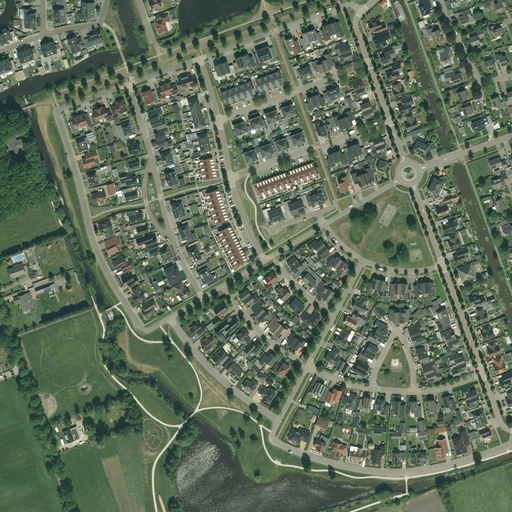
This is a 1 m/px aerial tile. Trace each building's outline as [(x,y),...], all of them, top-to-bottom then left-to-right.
[(82,8),(94,9),(94,8),(95,8),(95,4),(94,4),(94,2),(91,2),(90,0),(81,0),(82,2),(83,2),(82,8)] [(151,0),(148,1),(151,9),(155,8),(155,9),(159,8),(158,6),(162,5),(160,0),(151,0)] [(420,7),(419,8),(418,9),(419,11),(420,12),(422,11),(423,15),(430,12),(429,8),(432,7),(429,0),(419,0),(422,5),(420,6),(420,7)] [(499,3),(495,4),(498,12),(504,10),(503,5),(506,4),(504,0),(498,0),(499,3)] [(55,16),(66,14),(65,10),(68,10),(67,4),(59,5),(60,8),(59,8),(53,9),(53,13),(54,13),(55,16)] [(22,20),(35,20),(35,17),(37,17),(37,13),(31,13),(31,12),(31,8),(23,8),(23,20),(22,20)] [(94,9),(82,8),(82,13),(79,13),(79,18),(88,18),(88,15),(93,15),(93,14),(94,14),(95,10),(94,10),(94,9)] [(464,15),(460,17),(462,24),(470,21),(468,17),(472,16),(470,10),(463,12),(464,15)] [(72,13),(66,14),(55,16),(55,22),(67,20),(66,17),(70,16),(73,16),(72,13)] [(160,17),(161,20),(155,22),(158,29),(157,30),(158,32),(159,32),(159,33),(167,30),(165,22),(170,21),(167,14),(160,17)] [(487,26),(489,25),(487,18),(478,20),(480,29),(487,28),(487,26)] [(371,21),(371,22),(368,24),(370,31),(375,30),(377,33),(387,29),(385,23),(381,25),(379,20),(375,21),(375,20),(373,19),(372,20),(371,21)] [(35,21),(35,20),(22,20),(22,31),(28,31),(31,31),(31,27),(32,27),(35,27),(35,25),(37,25),(37,21),(35,21)] [(329,24),(333,35),(336,34),(337,37),(344,35),(339,21),(335,23),(335,22),(329,24)] [(333,35),(329,24),(323,26),(324,29),(320,30),(324,41),(331,38),(330,36),(333,35)] [(433,24),(425,26),(426,29),(427,29),(429,35),(432,34),(434,38),(441,35),(439,29),(436,30),(434,26),(434,27),(433,24)] [(497,38),(497,36),(504,33),(501,27),(497,29),(496,25),(488,28),(490,34),(491,34),(490,35),(492,40),(497,38)] [(395,28),(389,30),(391,37),(397,34),(395,28)] [(483,29),(477,32),(478,35),(470,38),(473,45),(481,42),(479,38),(485,36),(484,33),(486,33),(485,28),(483,29)] [(6,41),(12,39),(7,29),(2,32),(6,41)] [(314,29),(308,31),(311,40),(315,39),(316,43),(322,41),(319,32),(319,33),(317,34),(316,33),(314,29)] [(99,33),(99,31),(93,34),(87,36),(90,43),(86,44),(88,50),(95,48),(92,48),(91,45),(99,42),(99,43),(103,41),(100,34),(100,33),(99,33)] [(311,40),(308,31),(302,34),(303,38),(303,39),(301,39),(300,39),(304,48),(310,45),(309,42),(309,41),(311,40)] [(388,31),(375,36),(376,39),(374,40),(376,48),(387,44),(385,40),(390,38),(388,31)] [(83,45),(80,38),(80,39),(78,40),(77,39),(75,36),(68,39),(69,44),(68,44),(68,45),(69,48),(70,48),(71,48),(72,53),(80,50),(79,47),(83,45)] [(292,37),(285,40),(289,49),(292,48),(294,54),(301,51),(297,40),(294,42),(292,37)] [(47,43),(52,57),(58,55),(58,56),(62,55),(59,47),(56,49),(53,42),(50,43),(50,42),(47,43)] [(341,54),(350,50),(348,44),(347,45),(346,42),(334,46),(336,52),(340,50),(341,54)] [(52,57),(47,43),(43,44),(44,45),(41,46),(43,53),(40,55),(42,62),(47,60),(46,59),(52,57)] [(262,48),(266,59),(269,58),(271,62),(277,60),(274,52),(271,53),(268,45),(264,47),(264,48),(262,48)] [(450,47),(444,49),(444,51),(443,51),(444,52),(440,53),(441,56),(443,64),(451,61),(450,57),(453,56),(450,47)] [(24,50),(28,62),(34,60),(35,61),(39,59),(36,52),(32,53),(30,48),(24,50)] [(266,59),(262,48),(259,49),(259,48),(255,50),(258,57),(255,59),(258,67),(264,64),(262,60),(266,59)] [(395,55),(393,49),(384,53),(385,56),(380,58),(382,64),(387,62),(387,63),(392,62),(390,57),(395,55)] [(28,62),(24,50),(17,53),(19,58),(15,59),(18,67),(22,65),(22,64),(28,62)] [(350,50),(341,54),(342,57),(340,57),(340,58),(342,64),(352,60),(351,57),(352,56),(350,50)] [(490,51),(492,56),(488,57),(488,59),(488,60),(486,61),(489,70),(496,67),(493,58),(495,57),(493,50),(490,51)] [(325,59),(322,60),(325,70),(331,68),(329,62),(333,61),(330,53),(328,53),(323,55),(325,59)] [(502,53),(496,55),(499,63),(501,62),(503,65),(509,63),(506,55),(503,56),(502,53)] [(247,54),(241,56),(245,65),(248,64),(249,67),(255,65),(252,56),(249,57),(247,54)] [(245,65),(241,56),(235,58),(237,63),(234,65),(237,72),(243,70),(242,66),(245,65)] [(13,59),(10,61),(9,58),(5,59),(2,60),(7,73),(17,69),(13,59)] [(318,60),(312,62),(314,68),(318,67),(320,72),(325,70),(322,60),(322,62),(319,63),(318,60)] [(227,61),(221,64),(224,73),(227,72),(228,75),(236,73),(233,66),(229,68),(227,61)] [(314,68),(312,62),(312,61),(308,63),(309,64),(306,65),(306,67),(303,68),(307,77),(309,76),(310,77),(312,76),(312,75),(313,75),(311,69),(314,68)] [(224,73),(221,64),(214,66),(217,72),(213,73),(215,80),(222,78),(221,74),(224,73)] [(386,73),(389,81),(400,77),(398,71),(401,69),(399,64),(392,67),(393,70),(386,73)] [(307,77),(303,68),(301,69),(300,68),(299,65),(293,67),(296,76),(299,75),(301,79),(302,80),(304,79),(304,78),(307,77)] [(279,71),(273,73),(278,85),(284,83),(283,79),(283,80),(279,71)] [(458,83),(458,82),(462,80),(460,73),(456,74),(455,71),(446,74),(447,80),(452,78),(454,83),(455,83),(455,84),(458,83)] [(278,85),(273,73),(267,75),(272,87),(278,85)] [(186,76),(184,77),(188,88),(192,86),(192,89),(199,86),(196,80),(193,81),(190,75),(189,75),(189,74),(185,75),(186,76)] [(272,87),(267,75),(261,77),(266,89),(272,87)] [(188,88),(184,77),(183,77),(182,76),(179,78),(179,79),(178,79),(181,86),(177,87),(180,93),(186,91),(185,89),(188,88)] [(266,89),(261,77),(255,79),(260,91),(266,89)] [(354,90),(364,87),(361,81),(359,78),(348,83),(350,88),(353,87),(354,90)] [(165,84),(168,93),(171,92),(172,95),(178,93),(176,86),(173,87),(171,82),(170,82),(169,81),(165,82),(166,84),(165,84)] [(245,83),(249,95),(255,93),(251,81),(245,83)] [(392,91),(395,98),(405,94),(403,87),(402,87),(400,82),(392,85),(394,90),(392,91)] [(168,93),(165,84),(163,84),(163,83),(159,85),(159,86),(161,92),(158,93),(160,100),(166,97),(165,94),(168,93)] [(249,95),(245,83),(239,85),(243,97),(249,95)] [(239,85),(233,87),(237,100),(243,97),(239,85)] [(237,100),(233,87),(227,90),(231,102),(237,100)] [(332,89),(335,97),(339,96),(340,101),(345,99),(343,92),(340,93),(338,87),(332,89)] [(364,87),(354,90),(355,90),(356,93),(352,94),(354,100),(361,97),(359,94),(366,92),(364,87)] [(461,101),(468,98),(468,97),(468,94),(467,94),(465,90),(463,91),(461,87),(453,90),(454,94),(458,93),(461,101)] [(150,89),(142,92),(146,104),(154,101),(155,104),(159,102),(156,95),(152,96),(150,89)] [(335,97),(332,89),(326,91),(329,97),(326,98),(328,105),(333,103),(332,99),(335,97)] [(231,102),(227,90),(221,92),(224,101),(225,104),(231,102)] [(313,96),(316,105),(320,104),(321,107),(326,105),(323,97),(320,98),(319,94),(313,96)] [(316,105),(313,96),(307,98),(309,102),(305,103),(308,112),(314,109),(313,106),(316,105)] [(405,113),(412,110),(410,105),(413,103),(411,96),(400,100),(402,104),(404,103),(405,104),(398,106),(401,114),(402,114),(405,114),(405,113)] [(498,96),(492,99),(494,106),(498,105),(500,109),(506,107),(504,101),(501,103),(498,96)] [(190,106),(199,103),(197,98),(188,100),(190,106)] [(123,99),(116,102),(117,105),(116,106),(116,105),(111,107),(113,114),(119,112),(120,113),(127,110),(123,99)] [(362,111),(371,108),(369,102),(363,104),(362,100),(356,102),(358,109),(361,108),(362,111)] [(199,103),(190,106),(191,111),(200,109),(199,103)] [(292,104),(286,106),(290,115),(294,114),(296,118),(299,117),(296,109),(294,110),(292,104)] [(464,104),(457,106),(460,112),(464,111),(465,115),(473,112),(471,105),(465,107),(464,104)] [(290,115),(286,106),(281,108),(284,117),(290,115)] [(98,108),(102,118),(105,117),(107,120),(113,118),(110,110),(106,111),(105,107),(102,108),(102,107),(98,108)] [(150,121),(159,118),(158,115),(162,113),(160,107),(151,110),(152,114),(148,115),(150,121)] [(102,118),(98,108),(95,109),(95,110),(93,111),(95,118),(92,119),(94,125),(100,123),(99,119),(102,118)] [(371,108),(362,111),(363,114),(361,115),(363,121),(371,118),(370,115),(373,114),(371,108)] [(271,112),(274,121),(279,119),(276,110),(271,112)] [(346,116),(343,117),(346,126),(352,124),(351,120),(354,119),(351,110),(345,112),(346,116)] [(274,121),(271,112),(265,114),(268,123),(274,121)] [(78,116),(81,126),(87,124),(88,126),(92,125),(90,119),(86,120),(84,113),(78,116)] [(404,124),(407,130),(418,126),(415,120),(414,120),(412,114),(406,116),(408,121),(408,122),(404,124)] [(81,126),(78,116),(77,116),(76,115),(72,117),(73,117),(72,118),(74,124),(70,125),(73,132),(79,130),(78,127),(81,126)] [(346,126),(343,117),(340,119),(338,115),(332,117),(335,126),(339,125),(340,129),(346,126)] [(260,116),(255,118),(258,127),(263,125),(260,116)] [(483,119),(472,123),(475,131),(481,129),(482,130),(486,128),(485,125),(489,124),(486,116),(482,118),(483,119)] [(328,123),(324,124),(327,133),(333,131),(332,127),(334,126),(331,117),(326,119),(328,123)] [(159,118),(150,121),(151,123),(150,124),(151,125),(152,126),(153,127),(156,126),(157,129),(166,126),(167,126),(164,120),(160,121),(159,118)] [(249,120),(251,125),(249,126),(252,134),(255,133),(256,133),(254,128),(258,127),(255,118),(249,120)] [(203,119),(194,122),(196,127),(190,129),(191,132),(198,130),(197,127),(205,125),(203,119)] [(122,128),(118,129),(122,140),(128,138),(127,134),(133,133),(129,121),(121,124),(121,125),(122,128)] [(327,133),(324,124),(321,126),(319,121),(314,123),(318,136),(322,135),(327,133)] [(252,134),(249,126),(246,127),(244,122),(239,124),(242,133),(247,131),(247,132),(250,138),(252,136),(252,134)] [(242,133),(239,124),(234,126),(237,135),(242,133)] [(166,126),(157,129),(158,133),(154,134),(156,140),(166,137),(165,134),(168,133),(166,126)] [(95,138),(93,132),(86,134),(87,137),(76,141),(80,152),(88,149),(87,144),(89,144),(88,140),(95,138)] [(207,133),(199,135),(198,132),(192,134),(192,137),(198,135),(199,141),(208,139),(207,133)] [(300,143),(296,134),(292,135),(291,132),(287,133),(289,139),(291,138),(292,139),(294,145),(300,143)] [(301,132),(296,134),(300,143),(305,141),(302,132),(301,132)] [(21,154),(19,148),(25,146),(22,138),(16,140),(14,134),(6,137),(8,143),(6,144),(9,152),(11,151),(13,157),(21,154)] [(371,148),(384,143),(382,137),(381,138),(380,135),(368,139),(371,148)] [(419,151),(424,141),(418,138),(417,135),(411,137),(414,144),(415,143),(416,144),(413,148),(413,149),(414,149),(414,150),(415,151),(416,151),(417,151),(418,151),(419,151)] [(166,137),(156,140),(159,146),(163,145),(164,148),(173,145),(170,139),(167,140),(166,137)] [(138,151),(141,150),(141,149),(142,148),(140,144),(139,145),(139,143),(135,144),(135,143),(134,138),(127,141),(129,146),(128,147),(130,154),(134,153),(134,154),(138,152),(138,151)] [(273,138),(271,139),(273,144),(274,145),(275,145),(277,145),(279,151),(284,149),(281,140),(276,141),(275,138),(273,138)] [(286,138),(281,140),(284,149),(289,147),(286,138)] [(269,144),(265,145),(268,154),(273,152),(271,145),(273,144),(271,139),(268,140),(269,144)] [(424,141),(419,151),(420,152),(420,153),(421,154),(422,154),(423,154),(424,154),(425,154),(427,149),(428,150),(429,150),(435,148),(433,142),(430,143),(427,142),(426,144),(423,143),(424,141)] [(259,143),(256,144),(258,150),(259,150),(261,151),(263,156),(268,154),(265,145),(260,147),(259,143)] [(353,145),(356,155),(359,154),(361,157),(366,155),(363,147),(360,148),(358,143),(353,145)] [(386,148),(384,143),(371,148),(374,156),(386,152),(385,149),(386,148)] [(252,146),(254,149),(249,151),(252,160),(258,158),(255,151),(258,150),(256,144),(252,146)] [(356,155),(353,145),(347,147),(349,152),(346,154),(349,162),(355,160),(353,156),(356,155)] [(162,160),(172,156),(171,153),(173,152),(172,146),(165,148),(166,151),(160,153),(162,160)] [(192,148),(191,148),(192,153),(193,156),(200,155),(200,151),(193,153),(192,148)] [(334,152),(337,161),(340,160),(342,164),(348,161),(345,152),(341,154),(340,150),(334,152)] [(85,154),(86,158),(82,159),(85,167),(96,163),(94,159),(98,157),(95,151),(85,154)] [(252,160),(249,151),(244,153),(247,162),(252,160)] [(337,161),(334,152),(328,154),(329,158),(326,159),(329,167),(335,165),(334,162),(337,161)] [(385,154),(379,156),(378,159),(380,160),(377,169),(377,168),(377,169),(378,169),(379,169),(379,170),(380,171),(381,171),(382,171),(383,171),(384,171),(385,171),(385,170),(386,171),(386,168),(387,162),(384,161),(385,157),(386,157),(385,154)] [(172,156),(162,160),(164,166),(170,164),(171,167),(180,164),(177,155),(172,156)] [(201,166),(213,164),(212,157),(200,160),(201,164),(197,164),(198,168),(201,167),(201,166)] [(500,157),(490,161),(492,169),(503,165),(504,168),(508,167),(505,160),(502,162),(500,157)] [(22,160),(15,162),(18,169),(25,167),(22,160)] [(131,171),(131,170),(140,167),(139,161),(131,163),(131,160),(125,161),(128,172),(131,171)] [(311,177),(312,176),(315,175),(316,179),(319,177),(318,174),(317,174),(313,163),(307,165),(311,177)] [(201,166),(201,167),(202,170),(198,171),(199,174),(202,173),(202,172),(214,170),(213,164),(201,166)] [(307,165),(301,167),(305,179),(306,178),(309,177),(310,181),(313,180),(312,176),(311,177),(307,165)] [(166,179),(177,176),(176,173),(182,171),(180,166),(171,168),(172,171),(165,173),(166,176),(165,176),(166,179)] [(301,167),(295,169),(299,181),(300,181),(303,180),(304,183),(307,182),(306,178),(305,179),(301,167)] [(365,173),(362,174),(365,183),(371,181),(371,180),(375,179),(370,167),(364,169),(365,173)] [(299,181),(295,169),(289,171),(293,183),(297,182),(298,185),(301,184),(300,181),(299,181)] [(202,172),(202,173),(203,176),(199,177),(200,180),(204,179),(216,176),(214,170),(202,172)] [(96,172),(87,174),(90,185),(91,185),(91,186),(94,185),(94,184),(99,183),(96,172)] [(365,183),(362,174),(359,175),(357,172),(351,174),(354,184),(358,182),(359,186),(365,183)] [(284,187),(283,187),(284,190),(287,189),(286,186),(290,184),(285,173),(279,175),(284,187)] [(502,177),(492,181),(493,184),(494,188),(500,186),(505,184),(504,182),(508,181),(505,173),(501,175),(502,177)] [(126,175),(120,177),(122,183),(125,182),(126,183),(127,185),(137,183),(137,182),(138,181),(137,178),(136,179),(135,176),(132,177),(131,174),(126,175)] [(284,187),(279,175),(273,177),(278,189),(277,189),(278,192),(281,191),(280,188),(283,187),(284,187)] [(178,179),(177,176),(166,179),(167,183),(168,182),(169,185),(176,183),(177,186),(181,185),(185,184),(183,178),(178,179)] [(338,183),(341,192),(348,190),(346,184),(349,182),(347,176),(340,178),(341,182),(338,183)] [(431,184),(442,189),(444,183),(447,182),(445,176),(439,178),(439,179),(439,180),(434,178),(433,179),(433,178),(432,179),(432,180),(431,181),(431,182),(431,183),(431,184)] [(273,177),(267,179),(272,191),(271,191),(272,195),(275,194),(274,190),(277,189),(278,189),(273,177)] [(267,179),(262,181),(266,193),(265,193),(266,197),(269,196),(268,192),(271,191),(272,191),(267,179)] [(266,193),(262,181),(255,183),(260,195),(259,195),(260,199),(263,198),(262,194),(265,193),(266,193)] [(113,183),(106,184),(108,194),(116,192),(113,183)] [(442,189),(431,184),(430,184),(429,185),(429,186),(428,186),(428,187),(428,188),(429,189),(428,189),(428,190),(433,192),(433,193),(432,193),(434,199),(440,197),(439,194),(442,189)] [(318,193),(315,194),(319,204),(320,205),(324,203),(323,202),(325,202),(323,196),(326,195),(324,187),(317,189),(319,193),(318,193)] [(137,194),(138,194),(137,190),(136,191),(136,190),(130,191),(129,188),(120,190),(116,191),(118,197),(125,195),(126,200),(138,197),(137,194)] [(208,199),(220,195),(218,189),(206,193),(206,192),(202,193),(203,196),(207,195),(208,198),(208,199)] [(104,191),(92,194),(94,202),(95,202),(95,203),(98,202),(98,201),(106,199),(104,191)] [(319,204),(315,194),(311,195),(310,192),(304,194),(307,202),(310,200),(313,207),(317,206),(317,205),(319,204)] [(496,194),(490,197),(493,205),(495,204),(498,211),(505,208),(502,199),(499,200),(496,194)] [(208,199),(208,198),(204,199),(205,202),(209,201),(209,204),(210,205),(222,201),(220,195),(208,199)] [(298,200),(294,201),(298,212),(300,211),(301,212),(305,210),(302,203),(305,202),(303,195),(297,197),(298,200)] [(173,210),(185,207),(184,207),(183,203),(186,203),(184,196),(177,198),(178,202),(171,204),(171,205),(170,205),(171,209),(172,208),(173,210)] [(298,212),(294,201),(294,202),(291,203),(290,200),(284,202),(286,209),(290,207),(292,214),(298,212)] [(440,207),(436,209),(437,212),(436,212),(437,215),(438,215),(438,216),(449,212),(446,205),(450,204),(449,200),(443,202),(445,206),(440,207)] [(210,205),(209,204),(206,205),(207,208),(210,207),(211,210),(212,211),(224,207),(222,201),(210,205)] [(276,207),(273,208),(277,219),(280,218),(281,219),(283,218),(283,217),(284,217),(281,210),(284,209),(282,203),(275,205),(276,207)] [(185,207),(173,210),(174,213),(173,213),(174,217),(175,216),(175,217),(181,216),(182,219),(191,216),(190,212),(187,212),(185,207)] [(212,211),(211,210),(208,211),(209,214),(212,213),(213,216),(214,217),(226,213),(224,207),(212,211)] [(277,219),(273,208),(271,209),(270,207),(263,210),(265,216),(269,215),(271,221),(272,221),(273,222),(275,221),(275,220),(277,219)] [(141,213),(133,215),(132,211),(126,212),(127,216),(129,216),(130,222),(135,221),(135,222),(138,221),(143,219),(142,217),(144,217),(143,213),(141,213)] [(214,217),(213,216),(210,217),(211,220),(214,219),(216,223),(228,220),(226,213),(214,217)] [(448,223),(442,225),(445,233),(455,229),(457,228),(458,226),(458,224),(455,216),(447,219),(448,223)] [(180,234),(190,230),(188,227),(192,225),(190,219),(183,222),(184,225),(178,227),(178,229),(179,233),(180,233),(180,234)] [(502,222),(501,225),(503,227),(503,231),(507,235),(511,233),(511,225),(510,224),(510,221),(508,220),(502,222)] [(112,228),(109,221),(98,225),(101,233),(104,232),(106,238),(114,235),(111,229),(112,228)] [(137,229),(138,234),(149,231),(148,229),(149,229),(148,225),(147,226),(147,225),(141,226),(140,223),(130,225),(131,230),(137,229)] [(221,237),(233,231),(230,226),(218,231),(220,235),(217,237),(219,240),(222,238),(221,237)] [(190,230),(180,234),(181,235),(180,235),(181,239),(182,238),(183,240),(187,238),(188,242),(197,238),(194,232),(192,233),(191,232),(190,230)] [(221,237),(222,238),(223,241),(220,242),(221,245),(225,244),(224,243),(235,237),(233,231),(221,237)] [(451,241),(448,242),(450,249),(461,245),(458,238),(457,238),(455,233),(449,236),(450,239),(451,241)] [(146,236),(136,240),(138,245),(145,243),(146,246),(158,242),(155,236),(152,237),(151,234),(146,236)] [(109,247),(106,249),(110,257),(111,257),(109,254),(118,250),(116,245),(120,243),(117,236),(104,241),(104,242),(106,241),(109,247)] [(224,243),(225,244),(226,246),(223,248),(224,251),(227,249),(227,248),(238,243),(235,237),(224,243)] [(318,251),(325,245),(321,240),(315,245),(312,243),(308,246),(312,251),(315,248),(318,251)] [(190,256),(199,252),(198,250),(198,249),(201,247),(198,241),(189,245),(191,248),(186,251),(188,255),(189,254),(190,256)] [(227,248),(227,249),(229,252),(226,254),(227,257),(230,255),(230,254),(241,248),(238,243),(227,248)] [(325,245),(318,251),(320,254),(318,257),(321,261),(329,254),(327,252),(329,250),(325,245)] [(164,263),(173,260),(167,247),(159,251),(158,246),(148,250),(151,257),(160,253),(164,263)] [(230,254),(230,255),(232,258),(228,259),(230,262),(233,261),(233,260),(244,254),(241,248),(230,254)] [(457,255),(453,256),(456,263),(466,260),(464,256),(469,254),(467,248),(456,252),(457,255)] [(291,257),(291,259),(287,262),(291,267),(298,261),(296,258),(299,256),(295,251),(289,255),(291,257)] [(200,254),(199,252),(190,256),(191,258),(190,258),(192,262),(196,260),(198,264),(207,260),(204,253),(201,255),(200,254)] [(233,260),(233,261),(234,263),(231,265),(233,268),(236,266),(236,265),(247,260),(244,254),(233,260)] [(118,259),(112,262),(116,269),(121,266),(124,271),(133,266),(131,261),(127,263),(123,255),(118,258),(118,259)] [(336,268),(342,260),(337,256),(335,259),(332,257),(326,265),(331,269),(333,266),(336,268)] [(347,264),(342,260),(336,268),(339,270),(337,273),(342,277),(348,269),(345,267),(347,264)] [(301,264),(298,261),(291,267),(295,272),(298,270),(298,269),(300,270),(301,272),(302,272),(309,265),(305,261),(301,264)] [(208,262),(201,266),(203,269),(197,273),(199,276),(200,276),(201,278),(210,273),(208,270),(212,267),(208,262)] [(25,273),(22,263),(14,266),(14,267),(8,270),(11,277),(20,273),(21,275),(25,273)] [(470,264),(458,269),(462,281),(475,276),(470,264)] [(177,277),(180,275),(176,268),(174,269),(172,266),(164,270),(170,284),(179,280),(177,277)] [(306,283),(312,277),(309,274),(312,271),(308,267),(303,272),(306,274),(301,279),(306,283)] [(34,271),(28,273),(30,279),(36,277),(36,276),(39,275),(37,271),(35,272),(34,271)] [(74,273),(78,284),(82,283),(78,271),(74,273)] [(267,283),(264,285),(268,290),(273,287),(271,284),(277,279),(272,272),(270,275),(269,274),(267,276),(267,277),(264,279),(267,282),(267,283)] [(130,273),(121,279),(125,285),(127,284),(130,287),(133,285),(139,282),(135,276),(133,278),(130,273)] [(210,273),(201,278),(202,279),(201,280),(203,284),(209,280),(212,285),(219,280),(216,274),(212,276),(210,273)] [(312,277),(306,283),(310,287),(314,282),(317,284),(321,279),(317,275),(314,279),(312,277)] [(64,277),(51,281),(54,291),(67,287),(64,277)] [(377,288),(379,279),(373,278),(371,284),(368,283),(366,291),(372,292),(373,287),(377,288)] [(379,279),(377,288),(381,290),(379,294),(385,296),(388,285),(385,284),(386,281),(379,279)] [(322,297),(328,289),(325,287),(327,284),(322,280),(316,289),(319,291),(317,293),(322,297)] [(425,294),(423,282),(417,283),(417,285),(414,285),(415,296),(419,296),(419,294),(425,294)] [(430,282),(423,282),(425,294),(425,292),(428,291),(428,296),(435,295),(433,282),(430,283),(430,282)] [(183,288),(181,283),(175,287),(178,292),(178,293),(182,299),(190,294),(186,287),(184,289),(183,288)] [(400,293),(401,283),(395,283),(395,284),(391,283),(390,296),(396,297),(397,293),(400,293)] [(408,283),(401,283),(400,293),(404,293),(404,298),(410,299),(411,289),(407,289),(408,283)] [(49,285),(35,290),(37,296),(52,291),(49,285)] [(243,300),(250,294),(248,291),(252,289),(249,285),(246,287),(245,287),(241,291),(242,292),(239,295),(243,300)] [(279,285),(275,289),(279,294),(278,295),(284,301),(287,298),(287,297),(290,294),(285,288),(283,289),(279,285)] [(328,289),(322,297),(328,301),(334,292),(331,290),(333,287),(331,285),(328,289)] [(135,295),(132,297),(136,303),(145,298),(141,291),(138,286),(132,290),(134,293),(135,295)] [(25,294),(13,298),(15,303),(19,301),(23,311),(31,308),(34,306),(29,292),(25,294)] [(472,295),(473,296),(468,298),(471,305),(475,303),(476,306),(486,303),(484,297),(479,298),(478,294),(477,293),(475,292),(473,292),(472,295)] [(250,294),(243,300),(247,305),(250,303),(251,303),(253,305),(252,305),(253,305),(252,305),(260,300),(256,294),(252,297),(250,294)] [(356,300),(352,307),(362,312),(366,305),(365,305),(368,299),(362,296),(359,302),(356,300)] [(305,306),(295,298),(290,305),(293,308),(295,311),(294,312),(297,314),(298,313),(298,314),(305,306)] [(413,304),(421,309),(423,305),(417,302),(417,299),(412,299),(413,301),(413,304)] [(144,309),(142,311),(146,318),(155,312),(153,308),(156,306),(152,300),(142,306),(144,309)] [(258,317),(265,310),(263,309),(263,307),(266,305),(261,300),(252,309),(254,312),(253,313),(258,317)] [(222,303),(213,309),(218,316),(227,310),(222,303)] [(439,318),(447,315),(445,309),(441,310),(439,306),(431,309),(434,316),(437,314),(439,318)] [(478,315),(475,316),(478,323),(489,319),(486,312),(484,312),(482,307),(476,310),(477,314),(478,313),(478,315)] [(398,321),(399,312),(396,311),(396,310),(389,309),(389,320),(392,320),(392,321),(398,321)] [(399,309),(399,312),(398,321),(405,322),(405,321),(408,321),(409,309),(399,309)] [(208,310),(205,312),(210,320),(213,318),(210,313),(208,310)] [(265,310),(258,317),(262,322),(267,317),(269,320),(274,315),(269,310),(267,313),(265,310)] [(305,313),(301,319),(313,327),(320,316),(314,313),(311,317),(305,313)] [(348,315),(344,322),(353,327),(356,323),(360,326),(364,319),(353,314),(351,317),(348,315)] [(299,318),(296,315),(291,321),(294,324),(299,318)] [(437,319),(438,323),(436,323),(439,329),(450,325),(448,322),(450,321),(447,315),(439,318),(437,319)] [(274,333),(281,325),(278,322),(280,320),(275,316),(267,326),(270,328),(269,329),(274,333)] [(218,317),(212,322),(215,326),(221,321),(218,317)] [(225,320),(217,327),(221,332),(225,329),(229,333),(235,327),(239,323),(234,318),(231,322),(230,321),(230,322),(228,323),(225,320)] [(376,331),(384,335),(387,330),(386,329),(388,326),(377,320),(374,326),(377,328),(376,331)] [(198,322),(189,328),(194,335),(197,333),(200,336),(208,330),(203,324),(201,326),(198,322)] [(410,337),(421,333),(419,330),(422,329),(420,323),(408,327),(409,330),(408,331),(410,337)] [(489,324),(482,326),(484,331),(481,332),(482,334),(481,335),(482,337),(483,337),(484,340),(494,336),(491,328),(491,329),(489,324)] [(281,325),(274,333),(279,337),(280,336),(283,338),(291,329),(286,325),(284,327),(281,325)] [(249,334),(244,329),(236,336),(241,341),(242,341),(246,344),(250,340),(248,337),(247,337),(246,336),(249,334)] [(446,342),(456,338),(454,332),(452,332),(451,329),(440,333),(442,339),(444,338),(446,342)] [(292,346),(297,339),(294,337),(295,335),(290,331),(286,336),(288,338),(289,339),(289,340),(287,343),(292,346)] [(338,335),(334,341),(344,346),(347,339),(346,339),(349,334),(343,331),(341,335),(342,335),(341,336),(338,335)] [(370,332),(367,338),(376,342),(379,344),(380,341),(381,341),(384,335),(376,331),(374,334),(370,332)] [(421,336),(421,333),(410,337),(413,342),(414,342),(415,345),(426,341),(424,335),(421,336)] [(206,341),(201,345),(203,347),(202,348),(205,351),(205,350),(206,351),(209,349),(209,350),(212,348),(210,346),(213,344),(211,342),(214,340),(210,334),(204,339),(206,341)] [(358,338),(353,335),(350,342),(355,344),(358,338)] [(376,342),(367,338),(366,341),(368,342),(367,345),(368,346),(366,349),(375,353),(378,347),(374,345),(376,342)] [(445,346),(445,347),(444,347),(443,349),(445,353),(447,352),(458,348),(457,345),(458,344),(456,338),(446,342),(447,345),(445,346)] [(297,339),(292,346),(297,349),(299,346),(299,347),(301,346),(303,347),(306,342),(301,339),(300,340),(297,339)] [(252,342),(245,350),(249,354),(252,351),(255,354),(262,346),(256,341),(254,344),(252,342)] [(490,348),(487,349),(490,356),(495,354),(496,355),(497,354),(498,353),(500,352),(498,345),(496,346),(494,341),(488,343),(489,347),(490,347),(490,348)] [(429,351),(428,348),(426,343),(420,345),(421,348),(415,350),(417,355),(429,351)] [(329,352),(325,359),(336,365),(340,357),(337,356),(340,351),(334,348),(331,353),(329,352)] [(221,349),(212,358),(213,358),(211,360),(214,362),(215,361),(218,364),(220,361),(223,364),(222,364),(225,367),(233,358),(230,356),(229,357),(227,355),(221,349)] [(375,353),(366,349),(365,351),(361,350),(358,355),(367,360),(368,357),(372,359),(375,353)] [(429,351),(417,355),(420,361),(426,359),(427,362),(433,360),(431,354),(428,355),(427,352),(429,351)] [(265,354),(259,362),(264,366),(267,362),(270,365),(276,357),(271,353),(268,357),(265,354)] [(458,353),(449,356),(448,354),(443,356),(444,359),(448,357),(451,363),(455,361),(456,365),(465,362),(462,355),(459,357),(458,353)] [(356,366),(366,371),(369,366),(365,363),(367,360),(359,356),(356,362),(358,363),(356,366)] [(501,357),(494,359),(496,363),(497,365),(493,366),(496,373),(506,370),(503,363),(501,357)] [(340,360),(336,368),(340,371),(344,363),(340,360)] [(436,366),(434,360),(422,365),(423,368),(422,368),(424,374),(438,369),(436,366)] [(233,362),(226,370),(230,373),(231,373),(232,374),(231,376),(233,378),(233,379),(235,381),(236,380),(236,381),(241,376),(239,374),(242,371),(239,369),(240,368),(233,362)] [(277,365),(273,371),(278,375),(280,372),(283,375),(285,372),(286,373),(288,370),(287,369),(289,366),(283,362),(280,367),(277,365)] [(465,362),(456,365),(457,368),(451,370),(453,377),(465,373),(464,369),(467,368),(465,362)] [(366,371),(356,366),(355,368),(353,367),(351,370),(363,376),(366,371)] [(438,369),(424,374),(425,374),(427,380),(428,379),(430,383),(441,378),(439,373),(438,369)] [(261,372),(257,376),(263,381),(267,376),(261,372)] [(503,379),(499,381),(501,388),(511,384),(510,380),(511,378),(511,372),(501,376),(503,379)] [(268,377),(265,381),(271,385),(274,381),(268,377)] [(247,379),(242,385),(252,393),(256,387),(256,386),(258,383),(253,380),(251,382),(247,379)] [(319,382),(319,384),(316,382),(313,389),(316,391),(315,393),(317,394),(318,395),(318,394),(320,395),(319,399),(323,401),(328,387),(324,386),(325,385),(319,382)] [(262,386),(258,392),(264,396),(262,398),(269,403),(276,392),(269,387),(268,390),(262,386)] [(468,399),(477,395),(477,394),(476,391),(475,390),(471,391),(469,387),(461,390),(463,397),(466,396),(468,399)] [(329,391),(325,401),(333,403),(334,399),(338,400),(341,391),(334,388),(333,392),(329,391)] [(357,395),(350,393),(349,398),(344,396),(342,404),(347,405),(346,408),(347,408),(348,409),(351,410),(352,409),(353,409),(357,395)] [(450,399),(449,395),(442,397),(445,407),(449,406),(450,409),(456,407),(453,398),(450,399)] [(477,395),(468,399),(469,401),(466,402),(469,409),(477,406),(475,402),(479,401),(479,399),(478,396),(477,396),(477,395)] [(371,398),(364,396),(363,403),(359,402),(358,409),(364,410),(365,406),(369,407),(371,398)] [(385,400),(378,399),(377,409),(381,410),(381,414),(387,414),(389,405),(385,405),(385,400)] [(434,399),(427,400),(428,406),(427,407),(427,408),(429,409),(429,410),(433,409),(434,414),(440,413),(438,403),(435,403),(434,399)] [(402,401),(394,401),(393,413),(398,413),(398,416),(405,417),(406,404),(402,404),(402,401)] [(410,401),(411,411),(414,411),(414,416),(421,415),(421,405),(417,405),(417,401),(410,401)] [(309,405),(307,410),(317,414),(319,409),(309,405)] [(471,421),(485,415),(483,410),(482,410),(479,411),(478,407),(467,411),(469,417),(473,416),(474,419),(471,420),(471,421)] [(463,420),(459,410),(455,412),(457,417),(453,419),(454,423),(463,420)] [(485,415),(471,421),(472,423),(475,422),(477,426),(476,426),(477,429),(485,426),(484,423),(487,422),(486,421),(487,421),(485,415)] [(318,417),(316,423),(315,425),(326,429),(327,427),(329,421),(318,417)] [(73,428),(76,428),(78,434),(83,433),(80,419),(71,421),(73,428)] [(396,427),(396,430),(406,431),(406,422),(405,422),(406,419),(402,419),(401,422),(400,422),(400,427),(396,427)] [(487,427),(475,432),(475,431),(469,433),(471,439),(474,438),(473,436),(477,434),(481,433),(484,440),(492,437),(489,430),(488,430),(487,427)] [(288,438),(291,439),(291,440),(291,442),(292,442),(293,443),(294,443),(295,442),(296,441),(299,443),(301,438),(306,441),(310,432),(304,430),(304,431),(301,430),(300,432),(292,429),(288,438)] [(465,429),(458,431),(460,437),(452,439),(453,443),(454,443),(456,449),(455,449),(457,455),(462,454),(461,452),(467,451),(465,445),(470,444),(465,429)] [(73,436),(77,435),(75,431),(71,433),(70,430),(63,432),(67,443),(74,440),(73,436)] [(317,446),(316,449),(323,451),(325,445),(327,445),(329,438),(323,435),(321,440),(319,440),(316,439),(314,445),(317,446)] [(440,447),(435,448),(437,458),(445,456),(444,452),(448,451),(445,438),(438,440),(440,447)] [(332,447),(331,454),(339,455),(340,450),(342,451),(341,452),(345,453),(347,446),(341,445),(341,444),(333,442),(332,446),(332,447)] [(372,449),(372,456),(372,461),(375,462),(379,462),(380,455),(381,455),(381,453),(384,453),(385,446),(380,446),(380,449),(372,449)] [(411,453),(410,454),(410,456),(411,457),(412,462),(420,461),(420,459),(421,459),(424,459),(427,458),(426,452),(423,452),(422,452),(420,453),(419,453),(419,451),(417,452),(416,447),(411,448),(411,452),(411,453)] [(350,450),(349,458),(361,460),(361,459),(364,460),(366,453),(362,452),(363,449),(357,448),(356,451),(350,450)] [(393,452),(393,463),(400,463),(400,458),(402,458),(402,459),(405,459),(405,452),(402,452),(402,453),(400,453),(400,452),(393,452)]
